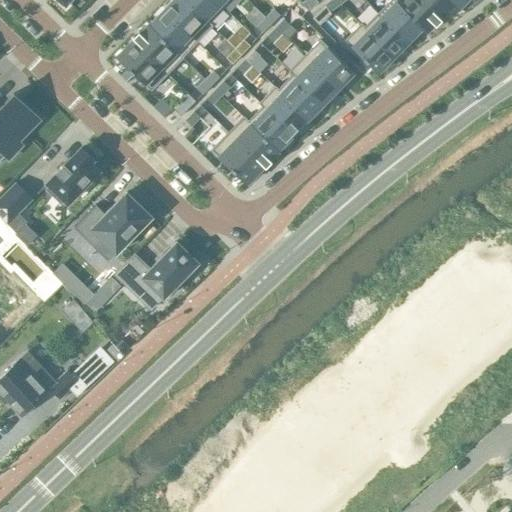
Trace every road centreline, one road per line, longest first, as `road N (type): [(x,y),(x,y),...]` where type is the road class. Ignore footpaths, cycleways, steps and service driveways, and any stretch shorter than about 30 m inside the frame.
road 1 (secondary): [(18,511),(276,264)]
road 2 (residential): [(511,3),(236,226)]
road 3 (residential): [(511,273),(260,511)]
road 4 (secondary): [(276,264),(511,76)]
road 5 (residential): [(50,78),(206,229),(236,226)]
road 6 (residential): [(236,226),(230,203),(74,54)]
